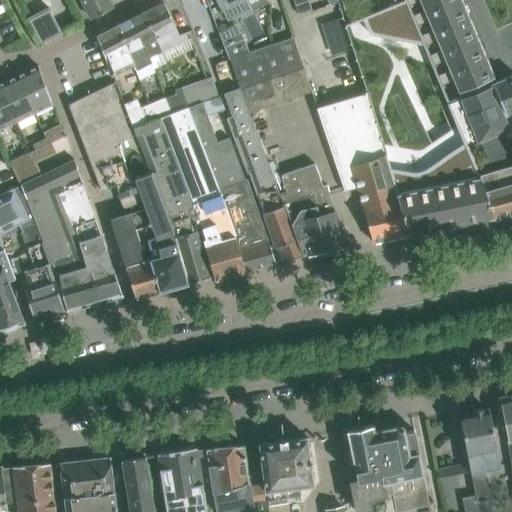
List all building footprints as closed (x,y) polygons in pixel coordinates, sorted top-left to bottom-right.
[(108,0),(81,0),(91,19),(112,8),(108,0)] [(215,0),(221,10),(222,10),(227,21),(228,20),(251,9),(252,11),(269,2),(267,0),(215,0)] [(341,19),(353,19),(351,0),(345,0),(341,0),(341,19)] [(405,0),(404,0),(359,19),(366,36),(425,45),(405,0)] [(511,0),(407,0),(409,5),(450,102),(493,84),(511,128),(511,0)] [(164,2),(144,12),(163,51),(188,38),(185,32),(181,35),(164,2)] [(58,30),(48,12),(30,21),(40,39),(58,30)] [(144,12),(131,19),(144,44),(143,44),(149,58),(163,51),(144,12)] [(131,19),(118,25),(140,67),(137,69),(141,79),(155,72),(150,62),(151,62),(149,58),(143,44),(144,44),(131,19)] [(107,63),(112,75),(134,63),(137,69),(140,67),(118,25),(97,36),(107,63)] [(240,87),(239,87),(240,89),(240,90),(304,68),(293,37),(249,52),(240,55),(230,58),(240,87)] [(249,52),(244,39),(233,43),(233,41),(228,42),(229,45),(224,47),(228,59),(230,58),(240,55),(249,52)] [(38,66),(16,76),(34,112),(52,103),(38,66)] [(304,68),(240,90),(249,112),(311,91),(304,68)] [(16,76),(0,84),(0,91),(15,121),(34,112),(16,76)] [(211,77),(181,88),(189,106),(202,101),(218,96),(211,77)] [(168,223),(152,173),(135,179),(132,180),(118,143),(132,137),(124,117),(111,83),(68,104),(101,191),(115,186),(119,196),(139,190),(143,201),(145,209),(134,212),(139,229),(135,231),(144,260),(149,258),(149,260),(160,292),(189,283),(168,223)] [(471,153),(475,164),(495,217),(495,219),(511,213),(511,133),(493,86),(449,103),(458,124),(471,153)] [(279,193),(249,112),(240,90),(240,89),(239,87),(223,93),(231,116),(226,118),(247,173),(250,172),(276,247),(281,246),(285,261),(302,256),(279,193)] [(177,94),(165,98),(171,113),(187,106),(189,106),(181,88),(175,90),(177,94)] [(0,128),(15,121),(0,91),(0,128)] [(316,108),(345,191),(357,188),(373,242),(409,235),(396,195),(392,180),(367,92),(316,108)] [(141,108),(147,123),(160,118),(171,113),(165,98),(141,108)] [(202,101),(189,106),(187,106),(215,177),(235,237),(235,239),(245,272),(276,264),(246,179),(245,179),(229,137),(217,141),(202,101)] [(171,113),(160,118),(193,204),(195,203),(198,212),(197,213),(199,219),(205,240),(204,240),(215,280),(245,272),(235,239),(235,237),(215,177),(187,106),(171,113)] [(147,123),(132,129),(152,173),(168,223),(189,283),(210,277),(194,221),(199,219),(197,213),(198,212),(195,203),(193,204),(160,118),(147,123)] [(48,139),(33,146),(35,150),(64,135),(60,123),(44,131),(48,139)] [(35,150),(29,152),(35,163),(37,163),(56,154),(51,144),(65,136),(64,135),(35,150)] [(29,152),(10,162),(21,184),(42,174),(37,163),(35,163),(29,152)] [(89,269),(76,227),(74,227),(59,192),(64,191),(61,183),(79,176),(73,159),(42,174),(21,184),(20,184),(37,225),(44,241),(45,243),(57,273),(67,312),(105,301),(100,281),(99,282),(95,283),(91,268),(89,269)] [(286,191),(279,193),(302,256),(308,255),(309,256),(348,247),(326,184),(322,185),(315,163),(281,175),(286,191)] [(430,172),(392,180),(409,235),(495,217),(475,164),(439,172),(444,186),(435,187),(430,172)] [(105,301),(123,296),(96,219),(95,219),(82,183),(64,191),(59,192),(74,227),(76,227),(89,269),(91,268),(95,283),(99,282),(100,281),(105,301)] [(0,194),(0,324),(1,328),(6,330),(25,324),(16,295),(10,280),(15,278),(0,238),(0,234),(30,219),(13,188),(0,194)] [(119,196),(123,208),(143,201),(139,190),(119,196)] [(135,231),(139,229),(134,212),(111,220),(125,266),(136,299),(160,292),(149,260),(149,258),(144,260),(135,231)] [(36,321),(66,312),(51,263),(52,263),(45,243),(44,241),(37,225),(23,232),(36,267),(26,270),(28,279),(23,280),(36,321)] [(511,394),(500,398),(508,432),(507,432),(511,467),(511,394)] [(462,497),(465,511),(493,511),(491,498),(488,498),(483,472),(501,468),(489,411),(487,411),(483,408),(473,410),(470,414),(459,416),(469,462),(436,469),(438,477),(471,471),(475,495),(462,497)] [(395,511),(396,511),(393,496),(390,482),(392,481),(381,430),(374,431),(373,425),(347,430),(358,480),(351,482),(357,511),(371,508),(369,499),(384,496),(386,504),(385,507),(384,510),(382,511),(345,511),(344,507),(326,510),(326,511),(395,511)] [(397,426),(381,430),(392,481),(390,482),(393,496),(396,511),(414,508),(430,505),(414,429),(404,431),(397,426)] [(265,484),(250,486),(253,511),(269,511),(269,504),(288,502),(287,498),(299,496),(300,495),(299,487),(313,485),(307,437),(259,443),(265,484)] [(244,446),(206,449),(214,492),(217,511),(221,511),(251,506),(252,511),(253,511),(250,486),(244,446)] [(206,511),(196,448),(158,454),(167,511),(206,511)] [(154,511),(146,456),(133,458),(141,511),(154,511)] [(115,511),(110,457),(60,463),(62,483),(66,511),(115,511)] [(141,511),(133,458),(121,460),(129,511),(141,511)] [(50,463),(12,467),(14,486),(17,511),(55,511),(52,483),(50,463)] [(11,466),(1,467),(4,503),(14,502),(11,466)]
